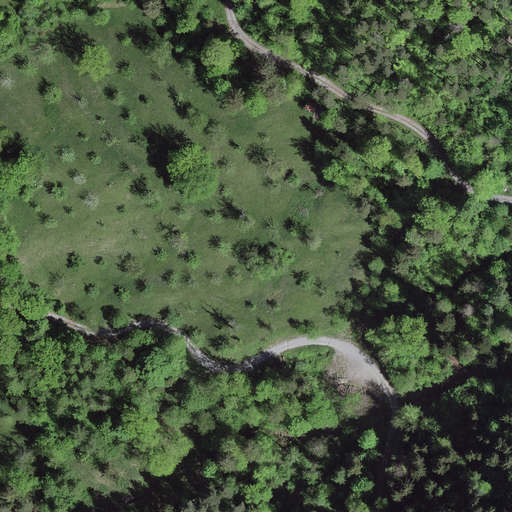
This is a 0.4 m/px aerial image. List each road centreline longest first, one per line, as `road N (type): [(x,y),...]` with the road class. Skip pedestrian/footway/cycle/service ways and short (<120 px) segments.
road 1 (track): [(370,363),(316,340),(230,372),(208,365),(174,328),(103,333),(0,301)]
road 2 (track): [(228,0),(248,40),(420,130),(440,152)]
road 3 (track): [(376,511),(397,417),(370,363)]
